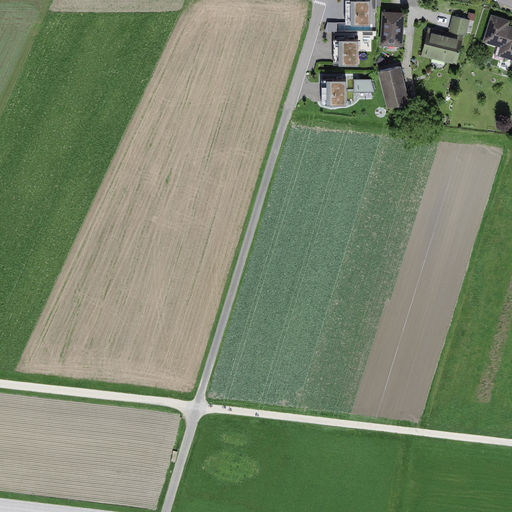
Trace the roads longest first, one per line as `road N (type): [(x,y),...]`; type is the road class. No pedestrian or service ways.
road 1 (track): [(0,384),(511,443)]
road 2 (track): [(288,109),(166,511)]
